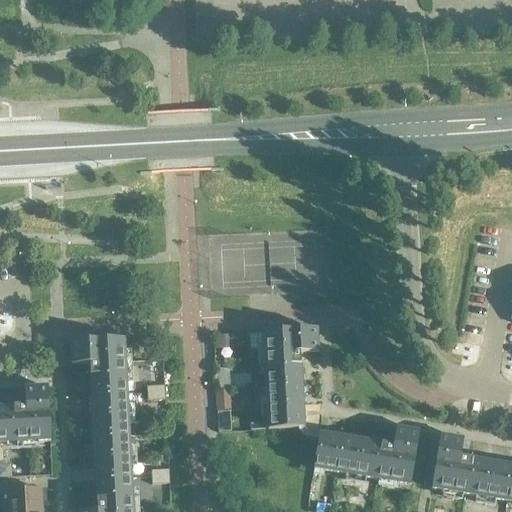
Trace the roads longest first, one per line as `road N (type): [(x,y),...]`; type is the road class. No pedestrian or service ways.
road 1 (tertiary): [(0,155),(410,133)]
road 2 (residential): [(511,395),(455,386),(418,320),(406,269),(410,133)]
road 3 (residential): [(18,328),(190,319)]
